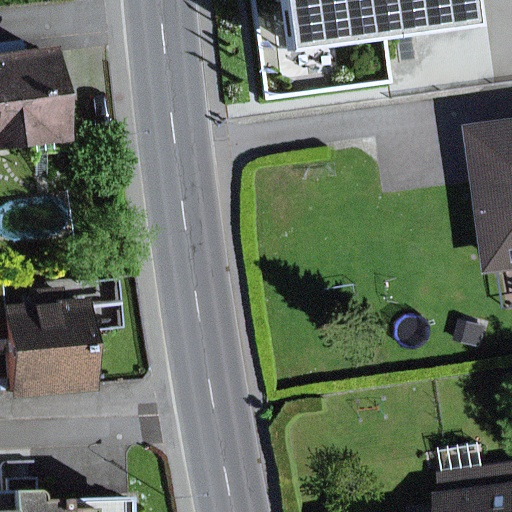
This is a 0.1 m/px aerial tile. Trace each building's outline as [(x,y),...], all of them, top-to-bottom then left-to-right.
[(464,0),(278,0),(283,39),(466,16),(464,0)] [(0,141),(76,133),(66,44),(0,50),(0,141)] [(511,113),(486,117),(508,271),(511,270),(511,113)] [(0,332),(12,332),(10,301),(8,270),(0,270),(0,332)] [(34,299),(10,301),(12,332),(17,389),(95,383),(89,294),(69,296),(68,283),(34,286),(34,299)] [(511,511),(511,458),(457,466),(461,490),(449,491),(451,511),(511,511)] [(0,511),(131,511),(132,491),(94,491),(94,509),(65,509),(65,497),(39,497),(39,482),(0,482),(0,511)]
